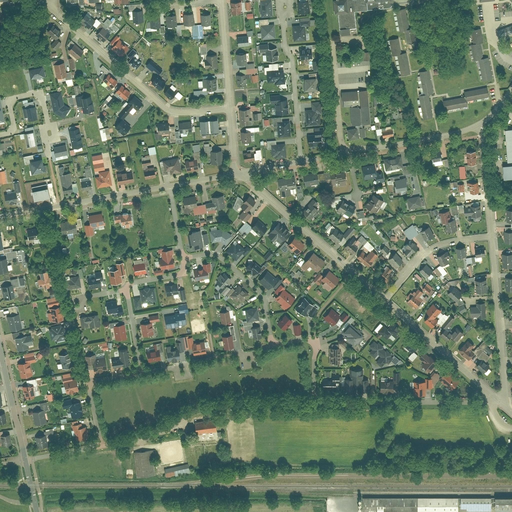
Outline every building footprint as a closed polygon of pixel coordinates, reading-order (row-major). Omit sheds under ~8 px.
[(270,0),(262,0),(259,0),(261,17),(272,16),(270,0)] [(334,0),(333,0),(334,14),(337,14),(339,36),(350,35),(349,28),(356,28),(354,11),(395,8),(395,3),(394,0),(334,0)] [(309,12),(308,1),(297,2),(298,13),(309,12)] [(239,3),(230,4),(232,14),(240,14),(239,3)] [(133,20),(133,22),(143,22),(143,10),(141,10),(140,4),(129,4),(130,20),(133,20)] [(405,9),(396,11),(399,28),(405,27),(407,45),(416,43),(414,27),(408,28),(405,9)] [(85,15),(80,20),(90,28),(92,25),(96,27),(101,21),(97,18),(94,22),(85,15)] [(175,15),(167,16),(167,26),(176,25),(175,15)] [(210,15),(201,15),(202,27),(210,26),(210,15)] [(159,17),(151,18),(151,22),(147,23),(147,28),(159,27),(159,17)] [(291,26),(293,41),(305,40),(304,26),(309,25),(308,17),(299,18),(299,25),(291,26)] [(259,26),(260,26),(261,39),(275,38),(274,24),(268,24),(267,19),(258,20),(259,26)] [(47,32),(55,39),(61,32),(53,25),(47,32)] [(511,25),(495,32),(498,39),(511,33),(511,25)] [(480,60),(483,80),(492,79),(488,58),(482,59),(480,43),(484,42),(482,28),(472,29),(474,44),(470,44),(473,62),(480,60)] [(103,29),(98,35),(104,41),(109,35),(103,29)] [(245,38),(237,38),(237,45),(249,45),(249,38),(252,38),(252,31),(245,31),(245,38)] [(116,46),(113,49),(122,57),(128,49),(119,41),(121,38),(117,35),(112,42),(116,46)] [(397,55),(401,74),(410,72),(406,54),(401,54),(397,37),(389,39),(392,56),(397,55)] [(56,39),(50,45),(55,50),(61,43),(56,39)] [(75,44),(69,51),(77,58),(83,52),(75,44)] [(268,44),(258,45),(259,52),(265,52),(266,61),(277,60),(277,48),(268,49),(268,44)] [(311,48),(299,49),(299,59),(312,58),(311,48)] [(246,54),(236,55),(237,64),(247,64),(246,54)] [(216,56),(205,57),(206,69),(217,68),(216,56)] [(129,63),(136,70),(142,63),(135,57),(129,63)] [(151,62),(147,66),(157,76),(161,72),(151,62)] [(61,64),(53,66),(56,78),(64,77),(61,64)] [(254,64),(246,65),(247,74),(255,73),(254,64)] [(269,67),(264,67),(264,75),(266,75),(267,82),(276,82),(276,84),(283,84),(283,70),(278,70),(278,64),(269,65),(269,67)] [(43,66),(28,70),(31,81),(45,78),(43,66)] [(419,97),(423,119),(432,117),(429,97),(433,95),(429,71),(421,73),(425,96),(419,97)] [(308,78),(302,79),(303,92),(319,90),(317,73),(308,73),(308,78)] [(108,76),(104,81),(112,88),(116,83),(108,76)] [(153,83),(160,89),(165,85),(157,76),(153,83)] [(245,76),(236,76),(237,87),(245,86),(245,76)] [(213,79),(202,80),(203,90),(193,91),(193,97),(208,96),(208,90),(214,90),(213,79)] [(123,86),(117,92),(125,100),(131,93),(123,86)] [(170,89),(165,95),(170,100),(176,95),(170,89)] [(368,90),(341,91),(342,100),(344,100),(344,106),(351,106),(351,107),(350,107),(351,125),(355,125),(362,124),(370,124),(368,90)] [(488,97),(486,90),(464,94),(465,97),(442,101),(444,110),(467,105),(466,101),(488,97)] [(53,111),(63,118),(69,109),(63,104),(60,91),(49,94),(53,111)] [(279,95),(270,96),(271,104),(274,103),(275,114),(288,113),(287,99),(280,100),(279,95)] [(93,112),(90,97),(82,99),(81,96),(75,97),(77,107),(81,106),(83,114),(93,112)] [(135,96),(119,115),(125,119),(133,109),(137,110),(143,102),(135,96)] [(77,107),(75,97),(67,99),(69,107),(74,106),(74,108),(77,107)] [(311,109),(304,110),(306,125),(320,123),(319,113),(322,113),(321,101),(311,102),(311,109)] [(27,119),(27,122),(36,120),(33,102),(24,104),(25,109),(22,110),(24,119),(27,119)] [(248,111),(240,111),(241,125),(249,124),(248,111)] [(290,136),(289,121),(281,121),(281,117),(272,118),(273,126),(277,126),(278,136),(290,136)] [(217,119),(199,121),(200,134),(218,132),(217,119)] [(122,121),(117,128),(124,134),(130,128),(122,121)] [(168,124),(158,125),(158,133),(169,132),(168,124)] [(176,131),(177,139),(181,139),(180,134),(193,133),(192,124),(180,125),(181,131),(176,131)] [(362,124),(355,125),(355,128),(347,129),(348,140),(359,139),(358,136),(360,136),(360,137),(365,137),(364,127),(362,127),(362,124)] [(22,129),(26,149),(37,147),(33,127),(22,129)] [(314,134),(307,135),(308,146),(321,145),(321,136),(323,135),(323,130),(319,130),(319,127),(313,127),(314,134)] [(69,131),(68,131),(72,149),(81,147),(78,130),(69,131)] [(275,141),(267,141),(267,148),(271,148),(271,155),(275,157),(285,156),(284,144),(275,145),(275,141)] [(56,159),(55,157),(67,155),(65,145),(53,147),(54,151),(51,151),(53,160),(56,159)] [(222,151),(213,152),(212,146),(204,147),(204,152),(211,152),(212,164),(223,163),(222,151)] [(143,158),(144,166),(153,164),(152,154),(156,153),(155,147),(149,148),(150,157),(143,158)] [(186,161),(188,171),(198,170),(196,161),(202,160),(201,151),(193,152),(194,160),(186,161)] [(441,151),(429,153),(431,162),(443,160),(441,151)] [(476,153),(467,153),(468,164),(476,164),(476,153)] [(254,154),(243,155),(244,163),(255,161),(254,154)] [(25,165),(28,164),(30,169),(31,176),(44,173),(41,160),(33,162),(32,156),(23,158),(25,165)] [(178,158),(163,161),(166,172),(171,171),(172,174),(181,172),(178,158)] [(399,158),(382,160),(384,173),(402,170),(399,158)] [(85,177),(79,179),(82,191),(91,188),(89,179),(94,178),(91,166),(83,168),(85,177)] [(374,167),(362,169),(364,180),(375,178),(376,183),(384,182),(382,174),(376,175),(374,167)] [(100,177),(96,178),(97,188),(112,185),(110,169),(99,171),(100,177)] [(145,171),(146,179),(157,178),(156,170),(145,171)] [(343,171),(329,174),(331,186),(345,183),(343,171)] [(133,172),(116,175),(117,184),(134,181),(133,172)] [(71,174),(61,175),(64,194),(78,192),(76,183),(72,184),(71,174)] [(316,174),(303,177),(305,186),(318,183),(316,174)] [(393,182),(394,193),(407,191),(405,179),(399,180),(398,176),(390,178),(390,182),(393,182)] [(294,177),(277,180),(280,197),(295,195),(297,200),(304,195),(301,185),(296,186),(294,177)] [(53,191),(51,182),(31,187),(34,202),(49,198),(48,193),(53,191)] [(478,183),(470,183),(470,193),(478,193),(478,183)] [(16,194),(5,196),(6,204),(17,202),(16,194)] [(255,201),(249,195),(243,201),(245,203),(241,207),(246,212),(255,201)] [(212,203),(207,203),(208,210),(224,208),(222,196),(212,197),(212,203)] [(373,196),(366,207),(375,213),(382,202),(373,196)] [(420,196),(408,199),(410,210),(422,208),(420,196)] [(195,197),(183,199),(185,214),(190,213),(189,208),(196,207),(195,197)] [(313,200),(303,213),(312,220),(319,210),(315,207),(318,204),(313,200)] [(343,201),(337,210),(349,218),(355,209),(343,201)] [(471,208),(465,209),(465,215),(473,214),(473,217),(482,216),(481,205),(471,206),(471,208)] [(132,212),(113,216),(114,223),(120,222),(121,227),(134,225),(132,212)] [(446,213),(440,214),(443,225),(446,224),(448,233),(456,231),(454,222),(449,223),(446,213)] [(105,224),(103,214),(89,217),(90,225),(86,226),(87,235),(95,234),(93,226),(105,224)] [(256,221),(252,227),(246,222),(240,231),(241,232),(243,230),(249,235),(253,230),(260,235),(265,228),(256,221)] [(75,222),(62,225),(64,236),(77,234),(75,222)] [(278,226),(268,236),(278,245),(287,235),(278,226)] [(413,226),(404,232),(409,240),(418,234),(413,226)] [(41,229),(27,231),(28,238),(40,236),(41,243),(49,242),(48,235),(42,236),(41,229)] [(210,231),(212,243),(220,241),(226,246),(233,237),(223,229),(217,230),(210,231)] [(332,229),(327,236),(336,242),(341,235),(332,229)] [(429,229),(422,232),(426,240),(433,237),(429,229)] [(202,233),(186,235),(187,245),(193,245),(194,249),(204,247),(204,244),(209,243),(208,234),(202,235),(202,233)] [(3,236),(0,236),(0,249),(2,250),(3,253),(6,253),(7,259),(18,258),(17,250),(12,251),(12,248),(8,249),(7,244),(4,244),(3,236)] [(304,246),(294,238),(289,244),(285,241),(279,248),(284,252),(289,247),(297,254),(304,246)] [(351,242),(346,247),(352,253),(357,248),(351,242)] [(410,242),(406,247),(409,250),(405,254),(409,257),(417,249),(410,242)] [(234,243),(225,253),(235,261),(241,254),(243,256),(247,250),(245,248),(242,251),(234,243)] [(465,248),(457,249),(458,259),(466,258),(465,248)] [(484,248),(475,250),(476,257),(485,256),(484,248)] [(361,251),(355,258),(368,270),(373,264),(370,263),(377,255),(370,249),(365,255),(361,251)] [(268,251),(263,258),(266,261),(272,254),(268,251)] [(163,260),(159,261),(160,268),(175,267),(174,259),(172,259),(171,252),(162,253),(163,260)] [(313,253),(301,266),(306,270),(310,266),(317,272),(325,263),(313,253)] [(445,254),(438,257),(442,265),(449,262),(445,254)] [(511,254),(503,254),(503,268),(511,267),(511,254)] [(396,255),(389,261),(396,268),(403,262),(396,255)] [(9,260),(0,261),(0,274),(6,273),(11,272),(9,260)] [(252,261),(246,267),(254,275),(257,271),(259,273),(265,267),(262,265),(259,269),(252,261)] [(202,267),(193,268),(194,282),(211,279),(210,272),(211,271),(210,263),(201,264),(202,267)] [(118,270),(110,271),(111,284),(122,284),(121,280),(120,275),(125,275),(124,264),(118,264),(118,270)] [(145,265),(135,266),(136,275),(145,274),(145,265)] [(426,266),(421,272),(427,277),(432,272),(426,266)] [(96,277),(87,279),(89,289),(104,286),(102,279),(105,279),(103,269),(94,271),(96,277)] [(387,269),(381,277),(388,282),(393,274),(387,269)] [(340,280),(328,270),(320,279),(325,283),(322,287),(327,291),(330,288),(332,289),(340,280)] [(42,279),(38,279),(40,286),(45,285),(45,287),(51,286),(50,284),(54,283),(52,277),(49,277),(48,272),(41,273),(42,279)] [(266,272),(258,281),(268,289),(272,285),(275,287),(281,280),(278,277),(275,280),(266,272)] [(230,279),(223,273),(215,282),(221,287),(218,292),(223,296),(230,287),(226,284),(230,279)] [(71,282),(66,282),(67,290),(81,287),(79,275),(70,277),(71,282)] [(13,285),(1,288),(3,294),(4,301),(16,298),(14,287),(19,286),(18,279),(12,280),(13,285)] [(486,281),(476,282),(477,294),(486,293),(486,281)] [(276,298),(285,307),(293,299),(283,290),(285,288),(281,284),(274,292),(278,295),(276,298)] [(178,285),(165,287),(167,296),(173,295),(179,294),(181,302),(185,301),(183,289),(179,290),(178,285)] [(238,286),(230,296),(237,302),(239,299),(242,301),(248,294),(238,286)] [(141,297),(134,298),(136,309),(142,308),(141,304),(157,301),(155,288),(139,290),(141,297)] [(455,288),(450,293),(457,300),(462,295),(455,288)] [(414,296),(409,301),(416,307),(421,302),(414,296)] [(55,298),(46,300),(47,308),(60,305),(59,300),(56,301),(55,298)] [(305,298),(296,308),(305,316),(310,310),(308,316),(313,317),(314,312),(318,309),(313,306),(305,298)] [(118,301),(105,303),(107,314),(116,313),(117,316),(123,315),(122,307),(119,308),(118,301)] [(433,303),(426,311),(431,315),(426,322),(432,327),(436,322),(434,321),(442,311),(433,303)] [(477,309),(470,309),(471,318),(478,317),(477,319),(486,319),(484,303),(476,304),(477,309)] [(175,317),(164,318),(165,330),(179,328),(179,325),(185,324),(183,313),(189,312),(188,304),(179,305),(180,312),(175,313),(175,317)] [(61,307),(50,309),(52,321),(63,319),(61,307)] [(259,321),(258,307),(245,308),(246,320),(242,321),(243,331),(252,330),(253,339),(261,338),(260,326),(252,327),(252,322),(259,321)] [(330,309),(323,317),(332,325),(339,317),(330,309)] [(232,311),(220,313),(221,324),(230,323),(229,318),(233,318),(232,311)] [(18,314),(7,316),(11,331),(21,329),(18,314)] [(99,315),(81,318),(83,329),(101,326),(100,324),(99,315)] [(150,324),(142,325),(144,336),(153,335),(151,323),(160,321),(159,315),(148,317),(150,324)] [(285,315),(277,325),(284,331),(292,321),(285,315)] [(449,316),(442,325),(446,329),(454,319),(449,316)] [(115,327),(116,339),(126,338),(125,325),(120,326),(119,322),(109,323),(110,328),(115,327)] [(395,337),(402,330),(393,323),(387,330),(395,337)] [(53,329),(49,330),(51,342),(58,340),(59,344),(74,340),(71,328),(65,330),(64,326),(61,327),(61,325),(53,327),(53,329)] [(363,336),(351,325),(342,335),(354,346),(363,336)] [(446,329),(440,335),(447,341),(451,337),(456,340),(462,333),(456,328),(452,334),(446,329)] [(20,332),(13,333),(14,340),(16,339),(18,350),(30,348),(29,345),(33,344),(32,336),(21,338),(20,332)] [(186,350),(192,349),(193,356),(206,354),(204,342),(193,344),(191,336),(184,337),(186,350)] [(230,336),(223,338),(225,350),(233,348),(230,336)] [(176,348),(167,349),(169,361),(182,359),(181,352),(183,351),(183,350),(186,350),(184,337),(180,337),(181,342),(176,343),(176,348)] [(392,357),(374,341),(369,346),(373,350),(370,353),(374,356),(377,353),(382,357),(378,361),(381,364),(384,361),(388,364),(390,362),(395,367),(400,360),(394,355),(392,357)] [(410,341),(405,347),(412,353),(417,347),(410,341)] [(467,342),(459,351),(469,360),(473,355),(469,351),(473,347),(467,342)] [(156,351),(147,352),(149,362),(161,360),(160,351),(164,350),(163,344),(155,345),(156,351)] [(60,355),(62,369),(73,367),(72,357),(74,356),(73,347),(66,348),(67,354),(60,355)] [(330,348),(330,364),(340,364),(340,348),(330,348)] [(481,361),(477,367),(485,374),(490,367),(487,364),(493,357),(483,349),(477,357),(481,361)] [(26,362),(19,364),(22,378),(33,376),(31,363),(37,362),(35,352),(25,354),(26,362)] [(126,352),(119,353),(119,358),(112,359),(113,368),(128,365),(126,352)] [(424,353),(420,358),(426,363),(423,367),(428,372),(437,362),(430,356),(429,357),(424,353)] [(94,356),(88,357),(90,366),(93,366),(94,372),(109,370),(108,361),(95,363),(94,356)] [(350,379),(345,379),(345,392),(352,392),(352,386),(360,386),(360,393),(367,393),(367,380),(361,380),(361,371),(350,370),(350,379)] [(440,376),(435,371),(430,376),(436,381),(440,376)] [(392,381),(379,381),(379,393),(394,393),(394,387),(399,387),(399,374),(392,373),(392,381)] [(447,373),(441,380),(451,390),(458,383),(447,373)] [(333,379),(321,379),(321,390),(333,390),(333,381),(339,381),(338,374),(332,374),(333,379)] [(73,376),(61,379),(65,394),(79,391),(76,380),(74,380),(73,376)] [(425,382),(414,382),(414,395),(424,395),(424,388),(431,388),(431,379),(425,379),(425,382)] [(33,386),(23,388),(25,399),(36,397),(33,386)] [(73,400),(62,402),(63,410),(70,409),(72,418),(83,416),(80,403),(73,404),(73,400)] [(44,411),(33,413),(35,425),(46,423),(44,411)] [(215,421),(195,424),(196,434),(216,432),(215,421)] [(81,424),(72,426),(74,433),(76,432),(78,441),(89,439),(87,427),(82,428),(81,424)] [(0,439),(2,439),(3,448),(13,447),(11,435),(3,435),(2,432),(0,432),(0,439)] [(46,437),(36,438),(38,449),(48,447),(46,437)] [(155,448),(133,451),(137,477),(155,474),(152,456),(156,456),(155,448)] [(187,463),(164,468),(166,477),(189,472),(187,463)] [(491,496),(458,496),(458,506),(466,506),(466,509),(491,509),(491,506),(511,506),(511,494),(494,495),(494,497),(491,497),(491,496)] [(458,496),(363,496),(363,511),(438,511),(458,511),(458,506),(458,496)]
